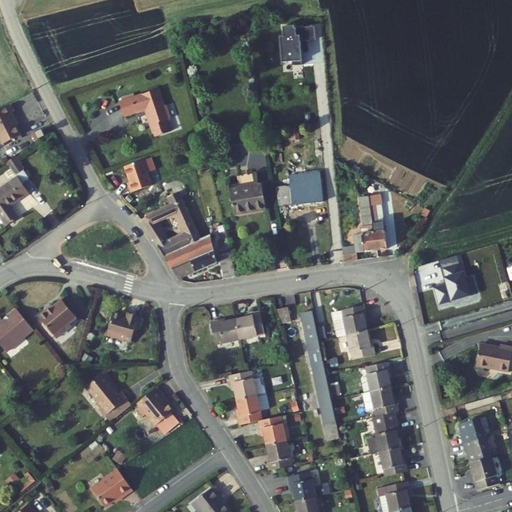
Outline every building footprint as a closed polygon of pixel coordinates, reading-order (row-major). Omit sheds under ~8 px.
[(168,110),(163,90),(122,100),(126,115),(141,112),(141,113),(148,112),(152,128),(153,128),(156,139),(171,135),(168,123),(172,122),(169,109),(168,110)] [(11,103),(0,108),(0,137),(3,143),(22,134),(14,118),(16,117),(13,110),(15,109),(11,103)] [(318,143),(308,145),(311,160),(320,159),(318,143)] [(19,179),(0,191),(0,215),(7,226),(18,218),(10,206),(28,194),(23,185),(31,180),(18,161),(10,166),(19,179)] [(146,161),(127,166),(131,182),(128,183),(131,193),(153,188),(146,161)] [(317,187),(278,194),(281,213),(320,205),(317,187)] [(260,189),(229,194),(233,218),(264,213),(260,189)] [(371,194),(364,195),(369,229),(367,229),(368,236),(355,238),(357,248),(344,250),(346,264),(360,262),(358,254),(380,250),(371,196),(371,194)] [(384,194),(371,196),(380,250),(380,251),(392,249),(388,222),(382,223),(379,205),(386,204),(384,194)] [(386,204),(379,205),(382,223),(388,222),(386,204)] [(215,264),(211,252),(172,270),(177,280),(180,284),(195,277),(196,274),(215,264)] [(229,253),(217,256),(223,279),(235,276),(229,253)] [(35,316),(53,338),(68,326),(66,324),(74,318),(59,300),(45,311),(44,309),(35,316)] [(366,306),(343,310),(345,320),(335,322),(338,338),(349,335),(369,332),(367,323),(369,322),(366,306)] [(285,308),(275,310),(278,324),(288,322),(285,308)] [(106,332),(129,341),(133,329),(136,330),(141,316),(128,311),(126,314),(115,309),(106,332)] [(0,322),(0,345),(6,352),(33,330),(16,310),(0,322)] [(343,310),(333,312),(335,322),(345,320),(343,310)] [(242,319),(233,321),(237,340),(262,334),(257,311),(241,315),(242,319)] [(309,316),(298,318),(307,359),(318,357),(309,316)] [(224,319),(208,322),(212,345),(237,340),(233,321),(225,323),(224,319)] [(370,340),(369,332),(349,335),(354,359),(376,355),(373,340),(370,340)] [(492,352),(480,350),(476,372),(508,377),(511,355),(511,353),(499,351),(499,354),(492,353),(492,352)] [(332,426),(318,357),(307,359),(321,428),(332,426)] [(391,363),(368,368),(373,392),(393,388),(391,380),(394,379),(391,363)] [(260,370),(228,377),(231,392),(235,392),(237,401),(257,397),(266,395),(264,386),(261,385),(254,386),(253,380),(252,374),(260,372),(260,370)] [(104,412),(110,419),(132,401),(127,395),(124,397),(108,377),(91,391),(107,410),(104,412)] [(260,378),(253,380),(254,386),(261,385),(260,378)] [(395,397),(393,388),(373,392),(378,417),(394,414),(401,412),(397,396),(395,397)] [(159,390),(139,406),(142,410),(141,413),(144,417),(148,416),(158,429),(175,414),(166,402),(167,401),(159,390)] [(259,398),(261,411),(270,409),(267,396),(259,398)] [(262,421),(257,397),(237,401),(238,410),(235,411),(239,426),(256,423),(262,421)] [(132,401),(110,419),(115,426),(137,408),(132,401)] [(400,439),(394,414),(378,417),(372,418),(377,438),(366,441),(369,455),(379,453),(399,449),(397,439),(400,439)] [(279,418),(262,421),(256,423),(260,437),(262,437),(264,446),(284,442),(281,425),(279,418)] [(484,425),(464,431),(466,439),(463,440),(466,450),(489,443),(484,425)] [(290,467),(284,442),(264,446),(266,455),(263,455),(267,472),(290,467)] [(494,462),(489,443),(466,450),(468,459),(472,458),(474,468),(494,462)] [(401,458),(399,449),(379,453),(385,478),(408,473),(404,457),(401,458)] [(114,460),(122,464),(126,456),(117,452),(114,460)] [(500,482),(494,462),(474,468),(477,478),(474,479),(477,488),(500,482)] [(14,487),(21,480),(14,473),(7,480),(14,487)] [(91,492),(103,509),(123,496),(124,498),(131,493),(118,473),(91,492)] [(310,474),(287,479),(290,495),(292,495),(294,502),(314,498),(329,495),(327,485),(313,488),(310,474)] [(503,491),(500,482),(477,488),(479,497),(503,491)] [(408,483),(386,487),(390,511),(391,511),(410,508),(408,500),(411,499),(408,483)] [(127,496),(132,505),(139,501),(134,492),(127,496)] [(208,498),(190,511),(214,511),(217,510),(208,498)] [(317,511),(314,498),(294,502),(296,511),(294,511),(317,511)]
